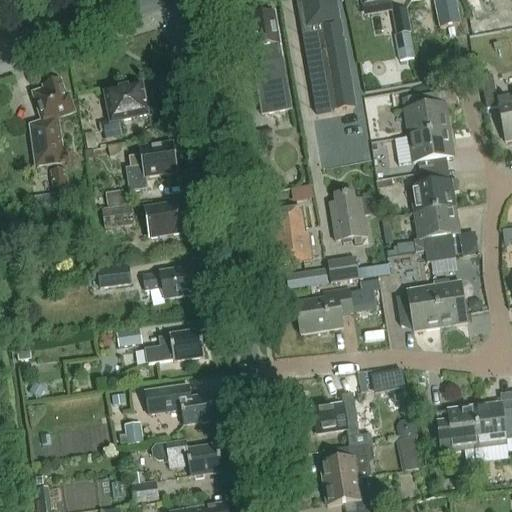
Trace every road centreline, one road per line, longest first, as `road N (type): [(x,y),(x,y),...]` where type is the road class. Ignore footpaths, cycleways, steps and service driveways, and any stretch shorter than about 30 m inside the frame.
road 1 (residential): [(254,375),(175,0)]
road 2 (residential): [(254,375),(385,359),(492,363)]
road 3 (residential): [(492,363),(496,188)]
road 4 (secondary): [(0,53),(152,0)]
road 5 (residential): [(274,511),(254,375)]
